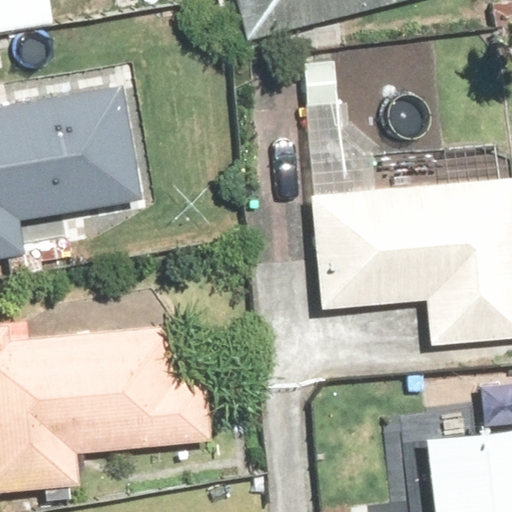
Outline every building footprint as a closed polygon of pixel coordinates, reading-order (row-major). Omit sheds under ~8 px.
[(228,0),(237,36),(391,0),(228,0)] [(0,249),(15,247),(10,213),(139,194),(122,82),(0,99),(0,249)] [(511,262),(505,174),(300,189),(308,304),(418,297),(421,339),(511,332),(511,262)] [(0,318),(0,484),(71,479),(68,447),(205,434),(199,369),(168,371),(163,317),(1,332),(0,318)] [(511,511),(511,421),(417,432),(425,511),(511,511)]
